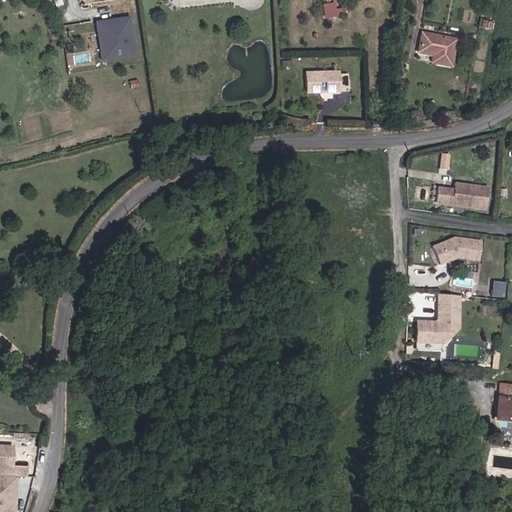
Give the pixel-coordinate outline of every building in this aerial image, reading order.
[(335,15),(334,5),(329,6),(329,4),(319,5),(321,17),(335,15)] [(96,25),(102,60),(135,55),(129,17),(109,20),(96,22),(96,25)] [(492,30),(493,22),(482,20),(481,28),(492,30)] [(450,66),(455,40),(422,34),(418,53),(433,55),(431,63),(450,66)] [(338,74),(338,72),(304,73),(304,94),(338,93),(338,89),(338,74)] [(346,89),(346,74),(338,74),(338,89),(346,89)] [(484,210),(487,188),(453,184),(452,190),(436,188),(434,203),(484,210)] [(477,261),(479,241),(453,238),(431,247),(438,265),(456,258),(477,261)] [(454,331),(457,296),(437,295),(436,320),(433,323),(416,322),(415,342),(440,343),(454,331)] [(511,418),(511,386),(500,385),(496,419),(508,420),(508,418),(511,418)] [(0,476),(9,477),(11,447),(0,446),(0,476)] [(9,477),(24,478),(24,468),(10,468),(9,477)] [(0,486),(14,487),(15,478),(0,476),(0,486)] [(0,511),(8,511),(12,511),(14,487),(0,486),(0,511)]
